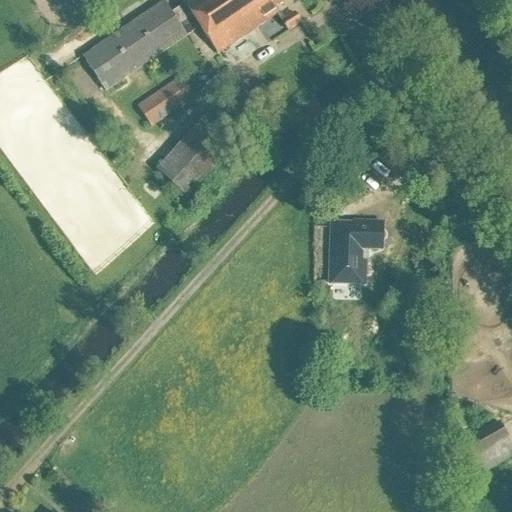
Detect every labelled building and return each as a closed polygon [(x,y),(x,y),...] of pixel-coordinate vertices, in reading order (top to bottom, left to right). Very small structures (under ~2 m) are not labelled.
[(172,15),(164,3),(83,58),(105,93),(183,40),(185,43),(202,32),(217,56),(279,15),(276,11),(283,7),(278,0),(185,0),(182,2),(185,6),(172,15)] [(296,14),(282,23),(289,33),(303,24),(296,14)] [(137,109),(151,130),(193,101),(179,80),(137,109)] [(211,112),(157,171),(187,199),(241,139),(211,112)] [(365,252),(382,253),(383,225),(354,224),(354,226),(330,225),(328,286),(364,287),(365,252)] [(511,447),(498,425),(453,451),(471,482),(511,458),(511,447)]
